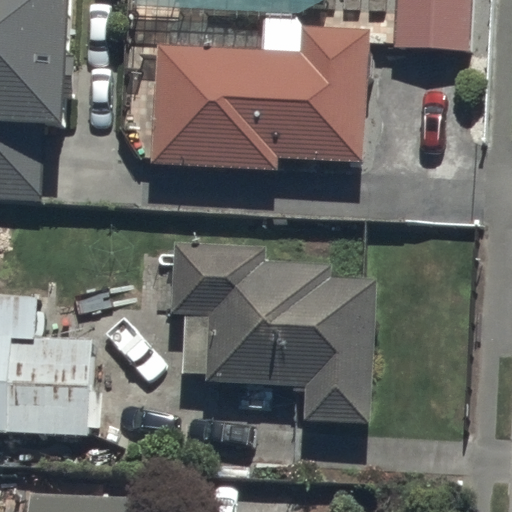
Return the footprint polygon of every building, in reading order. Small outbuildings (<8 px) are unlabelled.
[(86,0),(0,0),(0,192),(47,195),(50,135),(80,136),(86,0)] [(478,0),(403,0),(401,57),(476,60),(478,0)] [(369,183),(374,101),(380,102),(382,75),(376,74),(377,51),(308,47),(307,74),(165,66),(159,184),(285,192),(286,178),(369,183)] [(273,269),(183,264),(179,331),(217,333),(214,400),(313,405),(311,443),(378,446),(385,303),(338,300),(339,286),(273,282),(273,269)] [(0,450),(15,451),(16,446),(93,449),(96,354),(43,352),(43,344),(71,345),(72,319),(0,316),(0,450)]
